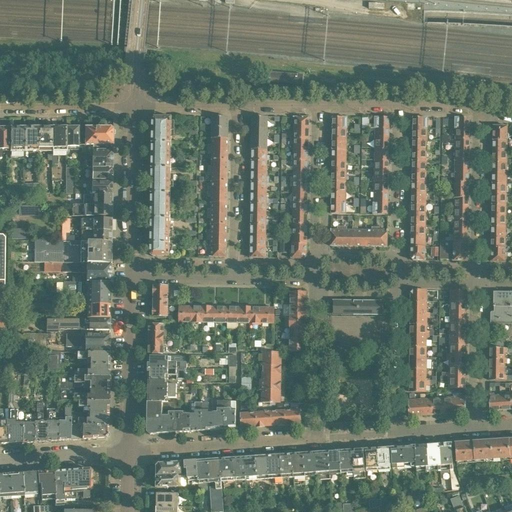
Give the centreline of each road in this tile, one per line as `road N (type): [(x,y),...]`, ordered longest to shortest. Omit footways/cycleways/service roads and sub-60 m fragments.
road 1 (residential): [(128,452),(310,437)]
road 2 (tertiary): [(128,452),(131,277)]
road 3 (residential): [(245,267),(247,104)]
road 4 (residential): [(476,106),(473,268)]
road 5 (residential): [(233,105),(232,267)]
road 6 (tertiary): [(131,266),(135,106)]
road 7 (residential): [(485,269),(487,109)]
road 8 (residential): [(395,103),(393,254)]
road 9 (residential): [(312,254),(314,103)]
road 10 (residential): [(404,254),(406,103)]
road 11 (residential): [(327,104),(324,254)]
road 12 (residential): [(310,437),(312,293)]
road 13 (residential): [(473,283),(471,427)]
road 14 (residential): [(482,426),(485,283)]
road 15 (residential): [(323,293),(321,436)]
road 16 (residential): [(391,294),(390,432)]
road 17 (residential): [(403,431),(403,294)]
road 18 (residential): [(135,106),(0,107)]
road 19 (residential): [(0,460),(128,452)]
